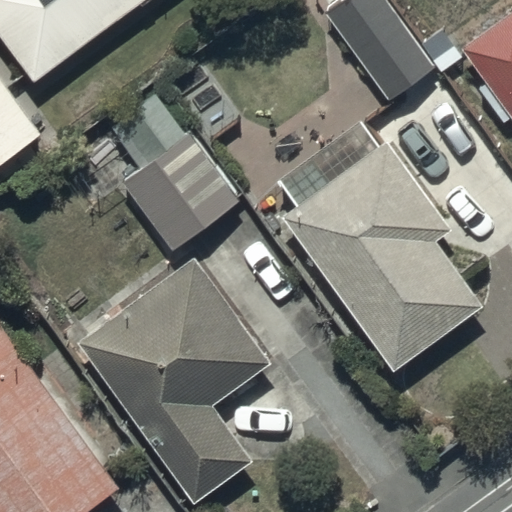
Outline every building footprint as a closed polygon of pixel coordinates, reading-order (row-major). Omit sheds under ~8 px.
[(0,0),(0,14),(38,64),(122,0),(0,0)] [(437,57),(396,0),(327,0),(392,89),(437,57)] [(511,0),(463,37),(487,68),(479,75),(506,111),(511,107),(511,108),(511,0)] [(0,149),(40,120),(0,66),(0,149)] [(243,192),(194,121),(117,175),(166,245),(243,192)] [(390,129),(287,201),(397,358),(488,294),(442,228),(453,220),(390,129)] [(195,245),(79,328),(195,488),(250,448),(209,391),(269,347),(195,245)] [(88,511),(123,487),(0,318),(0,511),(88,511)]
